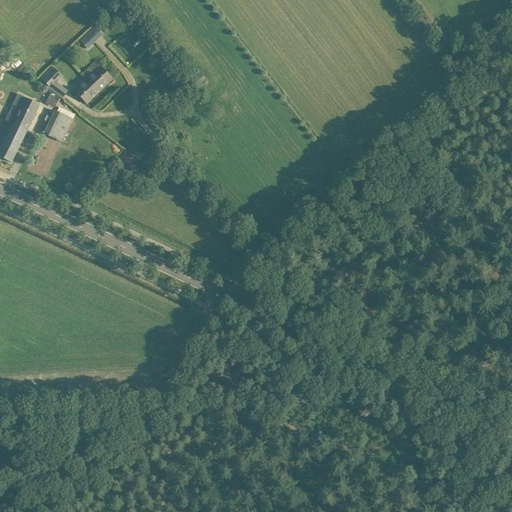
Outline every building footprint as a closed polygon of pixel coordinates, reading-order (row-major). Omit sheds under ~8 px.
[(114,16),(123,27),(131,20),(122,9),(114,16)] [(79,40),(87,49),(103,34),(95,25),(79,40)] [(85,78),(98,92),(112,79),(95,61),(82,74),(85,78)] [(58,94),(63,88),(55,81),(60,75),(53,68),(41,79),(58,94)] [(191,79),(190,79),(195,86),(205,79),(200,72),(193,77),(191,79)] [(86,104),(98,92),(85,78),(73,90),(86,104)] [(51,94),(46,102),(54,107),(60,99),(51,94)] [(13,104),(6,120),(27,130),(39,105),(24,97),(20,107),(13,104)] [(55,111),(44,134),(61,142),(72,119),(55,111)] [(27,130),(6,120),(0,131),(0,142),(2,144),(0,147),(0,157),(11,162),(27,130)] [(132,164),(127,169),(143,187),(150,181),(142,172),(140,173),(132,164)]
